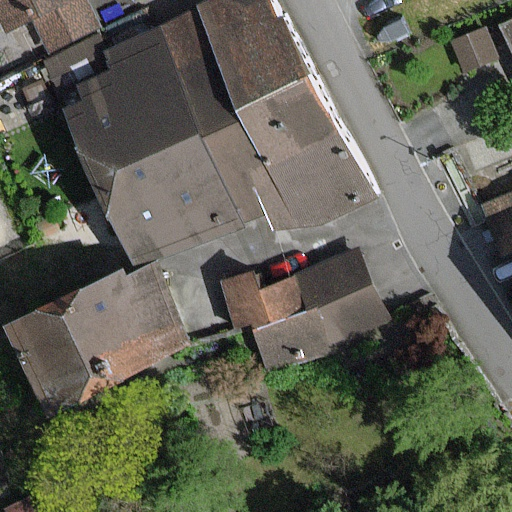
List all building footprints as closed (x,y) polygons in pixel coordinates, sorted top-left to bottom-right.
[(0,0),(0,11),(8,28),(34,16),(50,49),(99,25),(86,0),(0,0)] [(238,220),(272,206),(280,224),(313,221),(321,220),(367,200),(281,0),(232,0),(191,18),(157,32),(107,54),(101,41),(51,62),(70,106),(139,265),(200,239),(239,223),(238,220)] [(495,54),(484,29),(455,42),(466,68),(495,54)] [(511,198),(489,208),(507,252),(511,250),(511,198)] [(383,324),(356,256),(298,279),(259,294),(252,274),(225,285),(243,330),(256,325),(272,366),(334,342),(383,324)] [(123,273),(11,327),(51,410),(188,344),(178,321),(153,269),(127,282),(123,273)]
